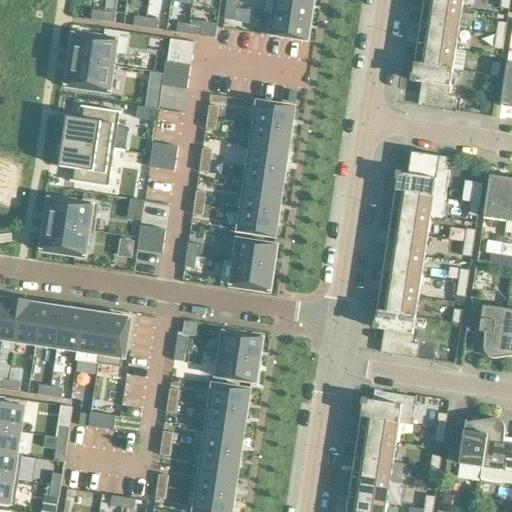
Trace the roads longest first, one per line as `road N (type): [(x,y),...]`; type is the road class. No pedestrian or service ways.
road 1 (residential): [(336,321),(0,269)]
road 2 (residential): [(336,321),(367,120)]
road 3 (residential): [(511,392),(330,365)]
road 4 (residential): [(308,511),(330,365)]
road 5 (residential): [(511,143),(367,120)]
road 6 (residential): [(367,120),(384,0)]
